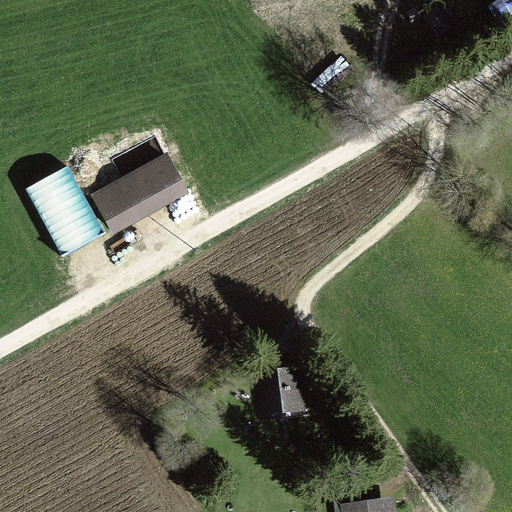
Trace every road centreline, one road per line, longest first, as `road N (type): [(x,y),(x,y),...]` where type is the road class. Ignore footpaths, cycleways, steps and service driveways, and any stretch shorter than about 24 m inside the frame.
road 1 (track): [(0,349),(511,59)]
road 2 (unknown): [(427,107),(436,146),(422,190),(301,301),(308,329),(384,433)]
